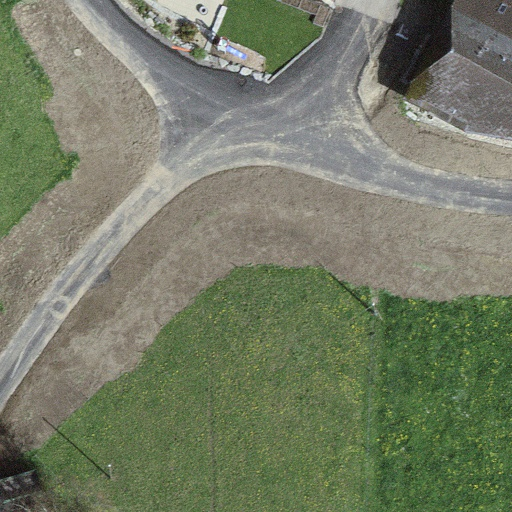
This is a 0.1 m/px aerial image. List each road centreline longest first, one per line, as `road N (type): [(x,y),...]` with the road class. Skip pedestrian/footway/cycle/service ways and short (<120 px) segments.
road 1 (unclassified): [(218,115),(51,307),(0,381)]
road 2 (unclassified): [(511,160),(373,125),(314,100)]
road 3 (unclassified): [(218,115),(93,0)]
